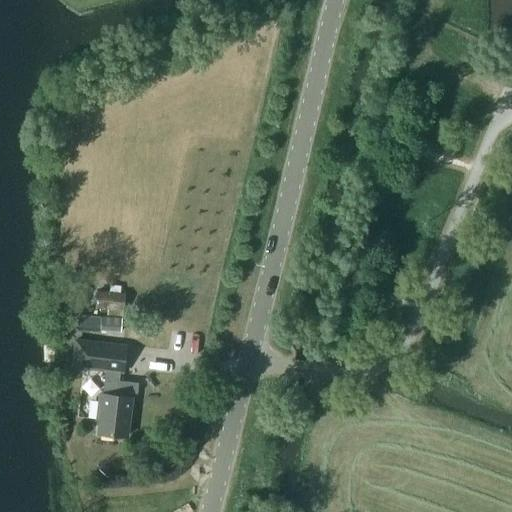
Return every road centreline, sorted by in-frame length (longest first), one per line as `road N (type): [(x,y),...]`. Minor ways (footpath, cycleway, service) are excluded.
road 1 (track): [(248,360),(347,372),(400,346),(506,93),(511,95)]
road 2 (tertiary): [(335,0),(248,360)]
road 3 (tertiary): [(210,511),(248,360)]
